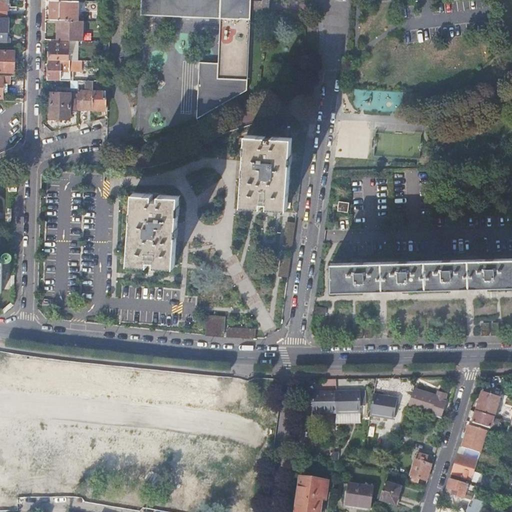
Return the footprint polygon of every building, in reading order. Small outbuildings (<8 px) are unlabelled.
[(0,0),(0,8),(9,9),(9,3),(10,3),(10,0),(0,0)] [(51,0),(51,19),(58,20),(83,20),(84,20),(84,17),(76,17),(76,10),(79,10),(79,0),(76,0),(51,0)] [(252,9),(252,0),(141,0),(141,15),(142,16),(142,14),(221,18),(219,63),(200,62),(198,119),(245,92),(246,80),(249,81),(252,9)] [(270,1),(252,0),(252,9),(269,10),(270,1)] [(10,16),(0,15),(0,22),(0,21),(0,41),(12,42),(13,38),(9,38),(10,16)] [(58,20),(57,40),(82,40),(83,20),(58,20)] [(51,42),(50,59),(69,60),(70,42),(51,42)] [(0,74),(8,75),(10,75),(16,75),(16,50),(0,49),(0,74)] [(82,71),(82,60),(69,60),(50,59),(50,72),(48,72),(48,78),(50,78),(50,79),(73,80),(73,70),(82,71)] [(0,97),(4,97),(5,90),(7,90),(7,84),(10,84),(10,75),(8,75),(0,74),(0,97)] [(79,109),(94,109),(94,90),(94,80),(88,80),(88,90),(80,90),(79,93),(79,109)] [(94,90),(94,109),(107,109),(107,91),(94,90)] [(71,110),(79,110),(79,109),(79,93),(52,92),(51,118),(71,119),(71,110)] [(269,201),(269,203),(289,205),(293,137),(274,136),(273,136),(269,136),(268,139),(273,139),(273,140),(267,139),(267,135),(248,134),(243,201),(263,203),(263,201),(269,201)] [(157,260),(157,262),(176,263),(181,195),(161,194),(161,198),(154,197),(155,193),(135,192),(130,260),(150,261),(150,259),(157,260)] [(339,201),(338,210),(348,212),(349,202),(339,201)] [(282,248),(291,250),(295,223),(286,221),(282,248)] [(281,256),(278,276),(288,277),(290,257),(281,256)] [(511,258),(454,260),(446,288),(511,286),(511,258)] [(446,288),(454,260),(331,263),(332,290),(446,288)] [(205,335),(224,337),(225,316),(206,315),(205,335)] [(356,338),(363,337),(361,327),(355,327),(356,338)] [(226,328),(226,337),(255,338),(255,329),(226,328)] [(494,379),(490,390),(499,393),(503,382),(494,379)] [(414,389),(409,407),(443,418),(448,402),(446,401),(448,394),(439,391),(437,396),(414,389)] [(361,390),(337,391),(338,413),(362,413),(361,390)] [(338,413),(337,391),(314,391),(314,414),(338,413)] [(399,397),(375,392),(371,415),(395,419),(399,397)] [(476,412),(493,417),(499,398),(482,392),(476,412)] [(476,412),(473,411),(470,421),(490,428),(493,417),(476,412)] [(469,424),(461,447),(479,452),(486,430),(469,424)] [(486,430),(479,452),(482,453),(483,453),(485,454),(492,432),(486,430)] [(401,434),(398,443),(412,448),(414,438),(401,434)] [(418,453),(409,481),(417,483),(419,478),(426,480),(431,464),(426,463),(428,456),(418,453)] [(452,474),(454,475),(466,478),(471,480),(477,460),(458,454),(452,474)] [(454,475),(452,479),(464,483),(466,478),(454,475)] [(301,476),(296,511),(320,511),(323,498),(326,499),(329,480),(301,476)] [(452,479),(450,479),(447,488),(450,489),(449,492),(452,493),(452,494),(470,500),(474,486),(464,483),(452,479)] [(349,483),(346,504),(371,507),(374,487),(349,483)] [(386,483),(380,500),(396,505),(401,488),(386,483)]
